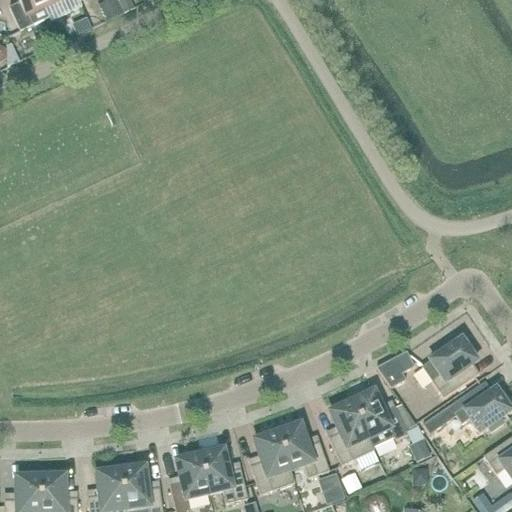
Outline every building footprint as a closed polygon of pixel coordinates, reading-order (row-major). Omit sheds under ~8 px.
[(44,11),(38,0),(16,0),(19,6),(9,11),(20,34),(49,21),(44,11)] [(38,0),(44,11),(63,2),(68,0),(38,0)] [(123,15),(117,3),(115,0),(112,0),(96,8),(104,24),(123,15)] [(123,0),(117,3),(123,15),(124,16),(134,11),(128,0),(123,0)] [(86,21),(72,27),(77,38),(91,31),(86,21)] [(55,33),(61,46),(76,39),(70,26),(55,33)] [(6,53),(6,61),(7,70),(19,64),(11,48),(6,51),(6,53)] [(472,368),(476,365),(472,360),(476,357),(465,340),(450,351),(447,347),(435,355),(438,359),(421,370),(443,402),(479,378),(472,368)] [(401,378),(413,371),(406,357),(376,373),(390,393),(405,385),(401,378)] [(422,429),(429,440),(456,422),(461,429),(469,423),(479,437),(488,431),(490,435),(502,427),(499,423),(511,413),(511,409),(503,396),(499,398),(495,393),(491,396),(484,386),(422,429)] [(349,401),(373,452),(394,442),(395,444),(407,439),(405,434),(394,411),(383,416),(373,395),(367,398),(365,394),(349,401)] [(374,454),(373,452),(349,401),(332,409),(334,414),(329,416),(339,437),(328,442),(341,470),(374,454)] [(402,408),(394,411),(405,434),(416,429),(402,408)] [(303,471),(308,482),(328,475),(318,446),(307,450),(299,428),(294,430),(292,426),(275,432),(290,475),(303,471)] [(295,487),(290,475),(275,432),(257,438),(259,442),(253,444),(261,466),(250,470),(260,499),(295,487)] [(511,440),(483,461),(495,479),(504,473),(511,485),(511,440)] [(410,452),(417,466),(429,460),(422,446),(410,452)] [(222,496),(225,508),(247,503),(240,473),(228,476),(223,453),(217,455),(216,450),(199,454),(209,499),(222,496)] [(188,511),(187,504),(209,499),(199,454),(180,459),(181,463),(175,465),(181,487),(169,490),(174,511),(188,511)] [(120,469),(125,511),(161,511),(159,492),(147,494),(144,471),(138,471),(137,467),(120,469)] [(88,511),(125,511),(120,469),(101,471),(102,476),(95,477),(99,500),(87,502),(88,511)] [(425,473),(411,474),(412,488),(426,487),(425,473)] [(3,511),(40,511),(40,475),(21,476),(21,481),(15,481),(16,505),(3,505),(3,511)] [(40,475),(40,511),(76,511),(76,503),(64,503),(64,480),(57,480),(57,475),(40,475)] [(336,478),(320,483),(329,508),(344,503),(336,478)] [(355,478),(342,484),(348,498),(362,492),(355,478)] [(492,511),(482,496),(472,503),(477,511),(492,511)]
